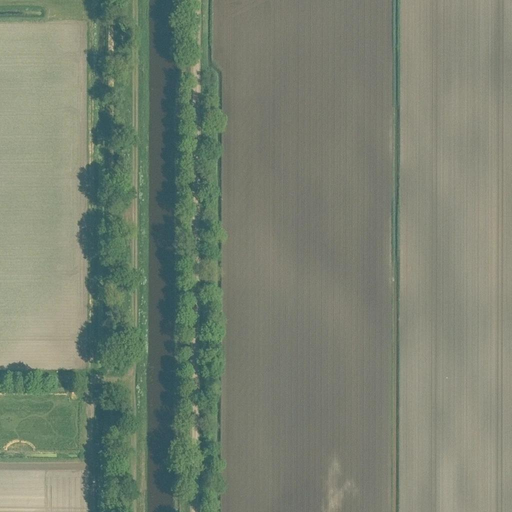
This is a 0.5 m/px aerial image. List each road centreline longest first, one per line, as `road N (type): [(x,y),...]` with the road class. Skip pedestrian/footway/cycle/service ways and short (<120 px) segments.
road 1 (track): [(195,0),(193,511)]
road 2 (track): [(138,0),(136,511)]
